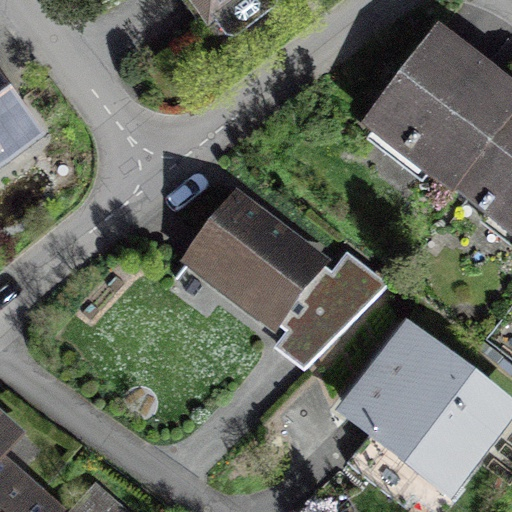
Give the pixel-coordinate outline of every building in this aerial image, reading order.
[(252,0),(193,0),(215,29),(252,0)] [(369,123),(511,235),(511,95),(474,66),(436,36),(369,123)] [(0,192),(52,155),(0,83),(0,192)] [(342,254),(250,187),(189,271),(281,338),(342,254)] [(511,438),(511,402),(413,329),(344,423),(460,508),(511,438)] [(0,511),(19,511),(42,487),(29,476),(48,453),(0,412),(0,511)] [(71,511),(42,487),(19,511),(126,511),(102,491),(84,511),(71,511)]
